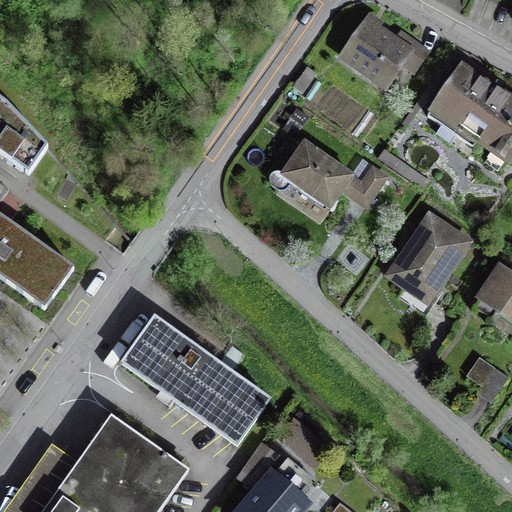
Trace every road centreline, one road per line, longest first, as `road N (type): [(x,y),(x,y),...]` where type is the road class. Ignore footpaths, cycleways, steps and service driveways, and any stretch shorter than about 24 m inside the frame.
road 1 (residential): [(188,195),(511,486)]
road 2 (residential): [(188,195),(0,457)]
road 3 (residential): [(329,0),(188,195)]
road 4 (residential): [(391,0),(511,65)]
